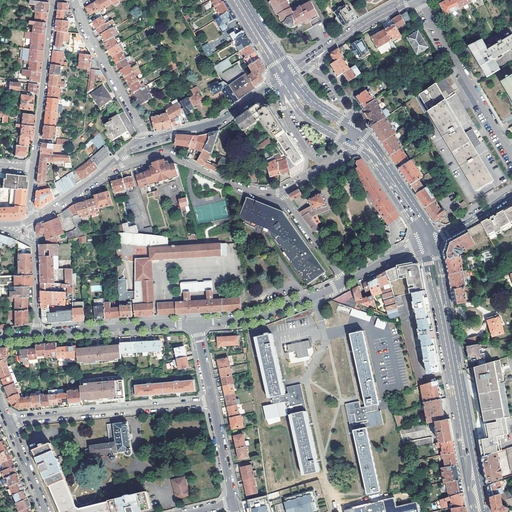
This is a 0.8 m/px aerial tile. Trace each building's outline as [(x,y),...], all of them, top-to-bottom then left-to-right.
[(36,11),(47,12),(47,10),(48,3),(36,1),(29,0),(28,0),(28,4),(34,5),(34,11),(36,11)] [(113,4),(110,0),(99,0),(95,3),(100,12),(113,4)] [(269,0),(271,2),(269,2),(277,16),(279,15),(283,22),(284,21),(286,24),(294,26),(297,24),(298,26),(305,23),(305,24),(304,25),(307,31),(313,28),(310,22),(319,17),(311,1),(297,9),(298,10),(295,12),(293,11),(291,7),(291,8),(287,1),(288,0),(269,0)] [(288,0),(287,1),(291,8),(291,7),(293,11),(295,12),(298,10),(297,9),(311,1),(310,0),(288,0)] [(448,0),(440,4),(446,17),(460,10),(455,0),(448,0)] [(455,0),(460,10),(473,4),(472,2),(470,0),(455,0)] [(228,4),(226,1),(215,7),(214,8),(215,10),(216,8),(221,16),(231,10),(228,4)] [(65,11),(72,11),(71,9),(69,9),(69,4),(59,3),(58,10),(65,11)] [(95,17),(97,20),(103,17),(100,12),(95,3),(87,8),(91,15),(95,12),(97,16),(95,17)] [(354,9),(359,18),(369,12),(365,4),(354,9)] [(342,24),(343,26),(345,27),(356,20),(357,19),(351,10),(349,11),(346,6),(335,12),(337,16),(336,17),(335,20),(338,24),(341,24),(342,24)] [(65,17),(65,11),(58,10),(58,13),(57,20),(70,21),(71,22),(76,22),(74,18),(65,17)] [(221,16),(217,19),(221,25),(219,26),(223,32),(229,28),(225,23),(230,20),(230,21),(236,18),(231,10),(221,16)] [(36,11),(34,21),(45,23),(46,20),(47,12),(36,11)] [(401,15),(405,22),(411,18),(408,12),(401,15)] [(405,22),(401,15),(392,21),(392,22),(398,30),(399,30),(398,27),(405,23),(405,22)] [(93,22),(97,29),(105,24),(103,20),(105,19),(103,16),(103,17),(97,20),(93,22)] [(105,24),(97,29),(101,35),(106,32),(113,28),(111,26),(116,24),(113,19),(105,24)] [(56,32),(58,32),(68,33),(70,21),(57,20),(57,23),(56,32)] [(32,32),(44,33),(45,28),(45,23),(34,21),(27,21),(26,23),(28,23),(28,24),(33,24),(32,32)] [(402,37),(401,36),(398,30),(392,22),(389,23),(390,27),(385,29),(391,41),(396,38),(397,40),(402,37)] [(105,42),(114,37),(112,33),(117,31),(115,27),(113,28),(106,32),(101,35),(105,42)] [(391,41),(385,29),(371,37),(377,48),(388,42),(393,50),(395,48),(391,41)] [(246,34),(243,30),(236,34),(234,31),(229,34),(233,41),(246,34)] [(402,37),(404,39),(408,37),(414,47),(412,48),(416,55),(420,53),(420,52),(427,47),(418,31),(410,36),(408,32),(401,36),(402,37)] [(44,33),(32,32),(30,49),(42,50),(43,39),(44,33)] [(69,42),(69,33),(68,33),(58,32),(57,45),(54,45),(54,47),(54,50),(65,52),(65,47),(63,47),(64,43),(65,43),(65,42),(69,42)] [(240,51),(252,44),(249,39),(246,34),(233,41),(236,47),(237,47),(240,51)] [(488,49),(482,39),(479,41),(468,46),(470,48),(479,65),(485,74),(487,77),(500,69),(495,59),(511,49),(511,34),(503,40),(502,38),(497,40),(498,43),(488,49)] [(115,36),(114,37),(105,42),(109,50),(118,45),(114,39),(115,38),(115,36)] [(364,52),(368,50),(362,39),(357,41),(353,44),(354,47),(351,48),(354,53),(357,51),(360,56),(365,53),(364,52)] [(209,43),(202,47),(208,56),(211,54),(209,51),(212,50),(209,43)] [(346,43),(343,46),(347,53),(351,51),(346,43)] [(244,53),(246,57),(256,51),(254,48),(252,44),(240,51),(238,52),(240,55),(244,53)] [(119,45),(118,45),(109,50),(113,56),(122,51),(119,45)] [(341,47),(339,48),(344,56),(348,54),(347,53),(343,46),(341,47)] [(30,49),(25,48),(24,60),(29,60),(41,62),(42,52),(42,50),(30,49)] [(335,61),(342,57),(344,56),(339,48),(332,53),(331,55),(335,61)] [(65,52),(54,50),(53,54),(53,58),(64,59),(65,52)] [(126,58),(122,51),(113,56),(117,63),(126,58)] [(250,65),(261,59),(259,55),(256,51),(246,57),(245,58),(246,60),(247,60),(250,65)] [(223,61),(227,68),(241,60),(236,53),(223,61)] [(81,54),(80,61),(97,63),(94,58),(92,55),(81,54)] [(121,70),(130,65),(128,61),(132,59),(130,56),(126,58),(117,63),(121,70)] [(345,61),(342,57),(335,61),(331,64),(336,72),(334,73),(337,77),(344,73),(350,68),(345,61)] [(52,65),(62,66),(65,66),(68,67),(68,63),(64,62),(64,59),(53,58),(52,61),(52,65)] [(250,65),(250,66),(254,73),(250,76),(256,87),(264,82),(267,69),(264,64),(261,59),(250,65)] [(41,64),(41,62),(29,60),(28,70),(40,72),(41,64)] [(227,68),(223,61),(214,67),(218,74),(227,68)] [(125,77),(133,72),(139,69),(137,65),(131,68),(131,67),(135,64),(135,63),(130,65),(121,70),(125,77)] [(52,67),(51,75),(61,76),(62,70),(62,66),(52,65),(52,67)] [(355,65),(350,68),(344,73),(347,78),(350,81),(359,75),(357,72),(359,71),(355,65)] [(28,70),(23,70),(22,76),(29,76),(29,80),(38,82),(39,80),(40,72),(28,70)] [(101,70),(96,70),(98,79),(101,83),(106,80),(104,75),(101,70)] [(138,81),(133,72),(125,77),(130,86),(138,81)] [(250,76),(248,73),(229,86),(239,100),(253,90),(256,87),(250,76)] [(506,78),(501,82),(511,100),(511,74),(509,77),(508,76),(508,75),(507,75),(506,76),(505,77),(506,78)] [(51,77),(50,86),(61,87),(64,87),(65,82),(61,81),(62,76),(61,76),(51,75),(51,77)] [(406,104),(415,121),(428,112),(445,100),(451,97),(450,95),(455,92),(453,87),(446,76),(436,84),(419,95),(406,104)] [(214,84),(209,87),(215,95),(223,90),(232,104),(239,100),(229,86),(222,79),(221,80),(214,83),(214,84)] [(9,89),(18,90),(19,83),(9,81),(9,89)] [(134,93),(145,86),(144,83),(140,85),(138,81),(130,86),(134,93)] [(28,91),(37,92),(38,87),(38,85),(28,84),(28,91)] [(59,99),(61,87),(50,86),(49,89),(48,98),(59,99)] [(145,86),(134,93),(141,105),(152,98),(145,86)] [(106,108),(113,101),(103,87),(92,95),(100,107),(104,104),(106,108)] [(189,98),(194,107),(199,104),(197,100),(201,98),(199,94),(200,93),(197,87),(191,89),(194,95),(189,98)] [(348,93),(350,96),(354,93),(350,87),(345,90),(348,93)] [(363,108),(377,99),(371,91),(368,93),(366,91),(356,98),(360,103),(363,108)] [(422,135),(427,132),(470,204),(484,195),(489,193),(494,190),(497,188),(508,181),(482,138),(481,136),(478,138),(476,134),(479,132),(478,132),(465,109),(463,106),(459,98),(456,93),(451,97),(445,100),(428,112),(415,121),(422,135)] [(21,95),(19,113),(21,113),(35,114),(35,111),(32,110),(33,96),(21,95)] [(47,111),(58,112),(62,112),(62,105),(59,105),(59,99),(48,98),(48,101),(47,111)] [(189,98),(179,104),(185,113),(186,115),(192,112),(191,110),(195,108),(194,107),(189,98)] [(377,99),(363,108),(366,111),(365,112),(365,113),(368,118),(369,118),(370,118),(372,121),(368,124),(371,127),(386,117),(387,117),(390,115),(386,109),(383,111),(377,103),(379,102),(377,99)] [(179,104),(178,101),(165,108),(166,109),(167,111),(179,104)] [(171,120),(178,116),(183,114),(185,113),(179,104),(167,111),(168,113),(171,120)] [(251,109),(259,120),(262,118),(278,140),(288,134),(288,133),(283,126),(270,107),(258,104),(251,109)] [(119,114),(125,111),(121,105),(116,109),(118,114),(112,118),(113,120),(105,124),(113,138),(121,134),(125,140),(132,137),(119,114)] [(243,131),(247,128),(259,120),(251,109),(245,113),(235,120),(243,131)] [(0,116),(2,117),(2,121),(7,121),(8,112),(2,111),(0,111),(0,116)] [(46,118),(45,126),(56,127),(58,112),(47,111),(46,118)] [(21,124),(33,126),(34,116),(35,114),(21,113),(21,115),(22,115),(21,124)] [(152,118),(156,132),(172,127),(174,127),(171,120),(168,113),(152,118)] [(171,120),(174,127),(182,125),(178,116),(171,120)] [(376,135),(381,143),(394,134),(397,133),(387,117),(386,117),(371,127),(374,132),(376,135)] [(20,134),(20,135),(32,137),(33,128),(33,126),(21,124),(16,124),(16,127),(21,128),(20,134)] [(45,126),(43,139),(56,140),(57,129),(63,129),(64,127),(56,127),(45,126)] [(407,126),(400,130),(402,134),(410,129),(407,126)] [(243,131),(259,151),(263,149),(261,144),(260,145),(247,128),(243,131)] [(212,154),(220,130),(209,133),(210,133),(210,141),(208,144),(204,151),(211,153),(212,154)] [(93,155),(106,142),(101,133),(84,147),(91,159),(93,162),(94,162),(98,168),(102,165),(111,157),(104,147),(95,157),(93,155)] [(200,136),(198,142),(208,144),(210,141),(210,133),(209,133),(205,134),(199,136),(200,136)] [(303,159),(305,158),(302,154),(298,149),(292,139),(288,134),(278,140),(275,143),(286,158),(290,172),(291,177),(302,171),(304,160),(303,159)] [(382,145),(390,156),(402,148),(403,147),(394,134),(381,143),(382,145)] [(20,135),(19,146),(27,147),(28,140),(32,141),(32,137),(20,135)] [(190,147),(194,136),(190,135),(185,135),(183,135),(180,135),(177,135),(174,150),(176,151),(177,145),(190,147)] [(198,136),(194,136),(190,147),(195,149),(198,142),(200,136),(199,136),(198,136)] [(263,149),(272,143),(269,139),(261,144),(263,149)] [(195,149),(203,152),(204,151),(208,144),(198,142),(195,149)] [(42,153),(53,154),(54,144),(55,144),(43,143),(42,148),(42,153)] [(26,154),(27,147),(19,146),(14,145),(13,156),(23,157),(26,154)] [(390,156),(396,165),(400,163),(400,164),(401,164),(402,163),(404,165),(410,161),(402,148),(390,156)] [(203,152),(197,162),(206,166),(217,171),(218,167),(217,167),(218,165),(213,163),(212,165),(207,162),(211,153),(204,151),(203,152)] [(286,158),(283,159),(280,154),(274,155),(275,160),(276,162),(277,162),(278,166),(280,174),(290,172),(286,158)] [(222,156),(220,161),(218,165),(217,167),(218,167),(225,170),(229,159),(222,156)] [(91,174),(98,168),(94,162),(93,162),(91,159),(85,162),(87,164),(83,168),(82,167),(76,171),(83,180),(87,177),(91,174)] [(400,171),(410,186),(419,180),(423,177),(414,164),(415,163),(413,159),(410,161),(404,165),(398,169),(400,171)] [(39,172),(38,184),(46,183),(47,161),(41,160),(40,163),(39,172)] [(271,177),(280,174),(278,166),(277,162),(276,162),(275,160),(268,163),(270,166),(268,167),(271,177)] [(383,219),(396,210),(363,161),(362,161),(362,160),(361,160),(360,160),(359,160),(358,160),(358,161),(357,162),(357,163),(357,164),(357,165),(357,167),(358,167),(363,174),(359,175),(364,189),(380,213),(377,215),(379,222),(383,219)] [(175,178),(179,177),(175,163),(171,165),(170,163),(168,164),(165,164),(164,162),(157,164),(156,163),(142,167),(144,171),(146,177),(149,185),(150,189),(176,181),(175,178)] [(139,174),(136,176),(140,188),(146,186),(149,185),(146,177),(144,171),(139,173),(139,174)] [(74,175),(73,172),(56,184),(57,187),(61,194),(75,185),(77,184),(74,180),(74,175)] [(74,180),(77,184),(81,181),(82,180),(77,173),(74,175),(74,180)] [(25,181),(25,176),(16,175),(5,174),(5,179),(3,178),(2,187),(16,189),(16,188),(24,189),(25,181)] [(132,176),(123,179),(126,189),(127,193),(129,192),(128,189),(128,188),(130,187),(135,186),(132,176)] [(123,179),(112,182),(114,193),(126,189),(123,179)] [(416,195),(425,189),(419,180),(410,186),(415,193),(416,195)] [(26,189),(24,189),(16,188),(16,189),(2,187),(0,187),(0,219),(10,219),(19,218),(22,217),(23,215),(26,193),(26,189)] [(40,208),(61,194),(57,187),(52,189),(51,188),(37,191),(36,207),(38,207),(40,208)] [(423,206),(425,208),(436,200),(428,187),(425,189),(416,195),(423,206)] [(302,194),(299,190),(289,196),(291,200),(292,201),(302,194)] [(129,192),(127,193),(134,217),(137,226),(139,234),(154,235),(151,227),(144,229),(133,191),(129,192)] [(95,196),(95,199),(98,209),(112,205),(109,192),(95,196)] [(314,211),(326,205),(327,205),(321,192),(307,199),(311,206),(301,212),(300,212),(303,217),(314,210),(314,211)] [(179,200),(182,211),(186,210),(185,206),(189,205),(187,198),(179,200)] [(95,199),(87,202),(90,214),(99,211),(98,209),(95,199)] [(270,230),(308,285),(325,273),(286,218),(283,213),(247,199),(239,217),(270,230)] [(434,222),(436,222),(439,221),(440,221),(446,217),(445,216),(447,215),(443,208),(441,209),(436,201),(436,200),(425,208),(426,211),(434,222)] [(76,205),(79,214),(80,218),(91,215),(90,214),(87,202),(76,205)] [(75,204),(70,207),(73,216),(73,217),(79,214),(76,205),(75,204)] [(314,211),(316,215),(329,209),(326,205),(314,211)] [(70,207),(62,212),(65,219),(73,216),(70,207)] [(511,207),(510,209),(509,207),(497,214),(498,216),(494,217),(493,216),(490,218),(491,219),(488,221),(487,219),(482,222),(488,235),(494,232),(494,233),(501,230),(500,228),(511,221),(511,207)] [(303,217),(315,232),(319,229),(317,225),(316,225),(313,218),(317,216),(316,215),(314,211),(314,210),(303,217)] [(388,225),(400,217),(396,210),(383,219),(388,225)] [(64,234),(58,214),(54,217),(50,219),(47,220),(46,221),(47,223),(45,224),(44,222),(41,223),(38,224),(38,225),(37,227),(37,231),(38,235),(45,234),(48,244),(57,243),(55,238),(58,238),(58,236),(64,234)] [(87,236),(80,218),(79,214),(73,217),(72,217),(76,228),(74,230),(66,233),(69,240),(79,238),(85,237),(87,236)] [(137,226),(134,217),(127,220),(128,223),(129,228),(137,226)] [(511,221),(500,228),(501,230),(503,233),(511,228),(511,221)] [(482,222),(467,230),(475,244),(489,236),(488,235),(482,222)] [(137,234),(139,234),(137,226),(129,228),(128,223),(122,225),(124,232),(125,232),(126,233),(137,234)] [(475,244),(467,230),(448,240),(446,245),(444,253),(444,255),(445,259),(459,256),(461,256),(462,256),(463,255),(464,253),(464,252),(464,250),(463,249),(466,248),(466,249),(475,244)] [(154,235),(139,234),(137,234),(126,233),(125,232),(124,232),(121,232),(120,232),(115,233),(117,260),(135,262),(135,299),(133,299),(135,316),(142,316),(155,315),(151,260),(232,255),(232,244),(227,244),(226,244),(175,247),(175,246),(169,245),(168,237),(154,235)] [(489,236),(491,240),(496,237),(494,233),(494,232),(488,235),(489,236)] [(11,246),(12,239),(0,235),(0,249),(1,250),(2,245),(11,246)] [(15,272),(15,276),(31,275),(31,272),(30,255),(30,248),(18,242),(17,255),(17,272),(15,272)] [(57,252),(57,244),(39,245),(40,247),(40,250),(40,253),(40,256),(57,256),(57,252)] [(58,269),(58,261),(57,257),(57,256),(40,256),(40,265),(41,276),(41,283),(51,283),(55,283),(54,269),(58,269)] [(446,262),(448,274),(463,271),(461,262),(462,262),(461,256),(459,256),(445,259),(446,262)] [(406,278),(410,293),(412,293),(425,290),(421,269),(419,269),(419,267),(418,266),(418,265),(417,264),(416,264),(415,264),(414,264),(411,264),(411,262),(398,265),(391,269),(386,271),(390,285),(396,283),(395,281),(405,279),(406,278)] [(62,282),(62,284),(63,284),(67,284),(70,284),(73,283),(72,270),(65,269),(66,282),(62,282)] [(125,269),(118,269),(119,296),(120,300),(126,300),(125,296),(127,296),(127,294),(125,294),(124,272),(125,272),(125,269)] [(401,320),(394,296),(390,285),(386,271),(385,272),(384,273),(377,276),(382,294),(383,298),(388,315),(401,320)] [(463,271),(448,274),(450,286),(451,289),(464,287),(469,286),(466,271),(463,271)] [(14,286),(14,287),(32,286),(31,284),(31,275),(15,276),(13,276),(10,276),(3,277),(3,282),(13,282),(14,286)] [(158,303),(159,315),(188,313),(213,312),(241,310),(240,299),(213,300),(213,291),(207,291),(208,300),(191,302),(190,283),(212,282),(211,275),(184,276),(184,279),(179,280),(180,291),(184,291),(185,302),(181,302),(158,303)] [(382,294),(377,276),(375,278),(368,281),(370,289),(372,296),(372,297),(376,295),(382,294)] [(51,283),(41,283),(41,290),(41,291),(46,291),(47,289),(50,289),(51,283)] [(55,283),(55,286),(59,286),(59,287),(68,287),(69,288),(68,298),(73,298),(73,296),(73,283),(70,284),(67,284),(63,284),(62,284),(55,283)] [(14,287),(14,289),(14,292),(9,292),(9,298),(11,298),(14,298),(27,297),(32,297),(32,291),(32,286),(14,287)] [(357,304),(368,308),(368,307),(372,306),(373,309),(376,311),(372,297),(372,296),(362,299),(359,286),(353,289),(353,291),(355,297),(356,303),(357,304)] [(464,287),(451,289),(453,302),(454,304),(467,302),(464,287)] [(332,301),(331,301),(332,302),(340,305),(341,305),(355,297),(353,291),(353,289),(332,301)] [(425,290),(412,293),(415,305),(413,306),(414,308),(415,309),(417,320),(431,318),(428,304),(425,290)] [(46,291),(41,291),(42,302),(42,308),(49,308),(50,304),(66,305),(66,298),(66,292),(62,292),(46,291)] [(394,296),(401,320),(401,323),(407,322),(408,322),(400,295),(394,296)] [(13,311),(26,309),(27,297),(14,298),(14,302),(13,311)] [(104,299),(99,299),(99,306),(95,307),(96,319),(105,319),(104,302),(104,299)] [(110,302),(104,302),(105,319),(111,318),(121,317),(120,310),(114,311),(111,311),(110,302)] [(120,304),(120,310),(121,317),(123,317),(133,316),(132,302),(129,302),(129,305),(122,306),(122,304),(120,304)] [(341,305),(340,305),(337,311),(370,321),(372,315),(355,309),(341,305)] [(49,308),(42,308),(42,322),(45,324),(52,323),(54,323),(66,322),(74,321),(74,313),(57,315),(50,315),(50,308),(49,308)] [(74,313),(74,321),(80,321),(85,320),(84,314),(84,308),(73,309),(74,313)] [(26,324),(26,309),(13,311),(7,311),(7,319),(13,319),(13,327),(26,324)] [(497,315),(486,318),(492,337),(504,333),(499,317),(497,317),(497,315)] [(385,329),(387,321),(377,318),(375,327),(385,329)] [(433,331),(431,318),(417,320),(420,332),(419,333),(419,335),(420,335),(422,347),(436,345),(433,331)] [(401,324),(401,325),(408,351),(415,349),(407,322),(401,323),(401,324)] [(225,331),(223,331),(224,337),(218,338),(218,346),(228,346),(227,331),(225,331)] [(227,331),(228,346),(239,345),(238,336),(232,337),(232,331),(227,331)] [(363,331),(350,333),(365,400),(345,404),(351,431),(354,430),(368,494),(380,491),(366,428),(383,424),(380,411),(379,411),(377,404),(379,404),(363,331)] [(301,384),(282,389),(270,334),(269,334),(268,333),(264,334),(265,335),(256,337),(270,398),(272,398),(273,405),(263,407),(266,420),(291,415),(305,475),(318,472),(304,412),(306,411),(301,384)] [(466,339),(468,347),(479,344),(477,336),(466,339)] [(68,347),(66,347),(67,357),(67,358),(77,357),(76,349),(75,341),(68,342),(68,347)] [(161,341),(148,342),(148,351),(161,351),(161,341)] [(148,342),(135,343),(136,352),(148,351),(148,342)] [(57,355),(56,343),(46,344),(45,344),(46,355),(46,359),(49,359),(49,356),(57,355)] [(61,348),(60,343),(56,343),(57,355),(57,358),(67,357),(66,347),(61,348)] [(135,343),(119,344),(120,345),(120,353),(136,352),(135,343)] [(36,345),(37,349),(37,356),(46,355),(45,344),(38,345),(36,345)] [(477,361),(478,366),(486,364),(485,360),(489,359),(487,348),(481,350),(480,344),(479,344),(468,347),(466,347),(468,359),(471,359),(472,362),(477,361)] [(98,347),(94,347),(92,348),(91,347),(90,347),(89,348),(76,349),(77,357),(78,363),(81,363),(81,366),(121,362),(120,353),(120,345),(108,346),(107,345),(106,345),(105,346),(102,347),(98,347)] [(438,358),(436,345),(422,347),(425,359),(424,360),(424,361),(425,362),(428,374),(441,372),(438,358)] [(186,357),(184,346),(175,348),(177,359),(186,357)] [(28,350),(29,360),(37,359),(37,356),(37,349),(28,350)] [(415,349),(408,351),(417,385),(424,383),(415,349)] [(29,360),(28,350),(26,350),(20,351),(21,356),(20,356),(20,361),(24,360),(25,364),(29,364),(29,360)] [(186,357),(177,359),(179,370),(188,368),(186,357)] [(220,370),(230,367),(228,358),(218,360),(220,370)] [(9,366),(6,359),(0,361),(0,370),(8,367),(9,366)] [(506,418),(510,418),(503,382),(503,380),(500,360),(486,364),(478,366),(474,367),(476,377),(482,406),(485,421),(496,420),(506,418)] [(12,376),(8,367),(0,370),(0,373),(2,379),(12,376)] [(230,367),(220,370),(222,378),(232,376),(230,367)] [(484,439),(488,439),(485,424),(485,421),(482,406),(476,377),(474,367),(471,368),(476,392),(482,422),(484,439)] [(15,383),(12,376),(2,379),(5,387),(15,383)] [(123,376),(79,381),(80,390),(81,400),(88,400),(88,402),(95,401),(96,400),(97,400),(99,400),(99,401),(116,399),(117,398),(118,398),(119,398),(119,396),(125,396),(123,376)] [(222,378),(223,387),(233,385),(234,384),(232,376),(222,378)] [(442,379),(421,385),(423,393),(421,393),(422,398),(424,398),(424,402),(441,399),(439,385),(443,384),(442,379)] [(135,388),(132,388),(133,395),(136,395),(136,396),(148,395),(148,396),(150,396),(152,396),(152,395),(176,393),(178,393),(180,393),(180,392),(195,391),(194,380),(179,382),(179,380),(175,381),(175,382),(151,384),(151,383),(147,383),(147,385),(135,386),(135,388)] [(10,397),(19,394),(22,393),(20,388),(17,389),(15,383),(5,387),(10,397)] [(233,385),(223,387),(226,396),(235,394),(233,385)] [(67,388),(68,393),(69,401),(69,404),(81,402),(81,400),(80,390),(71,391),(71,388),(67,388)] [(58,405),(57,394),(57,390),(52,391),(52,393),(51,393),(51,395),(48,395),(49,406),(58,405)] [(68,393),(57,394),(58,405),(64,404),(64,402),(69,401),(68,393)] [(21,399),(19,394),(10,397),(13,404),(15,405),(17,400),(21,399)] [(36,396),(36,394),(31,395),(31,396),(32,407),(41,406),(40,396),(36,396)] [(49,406),(48,395),(44,396),(44,394),(40,395),(40,396),(41,406),(49,406)] [(235,394),(226,396),(228,407),(237,405),(235,394)] [(17,400),(15,405),(14,407),(16,408),(17,407),(20,408),(32,407),(31,396),(25,397),(21,399),(17,400)] [(441,399),(424,402),(428,423),(431,422),(436,421),(450,419),(449,416),(446,398),(441,399)] [(239,416),(237,405),(228,407),(230,418),(239,416)] [(401,413),(394,415),(398,425),(404,423),(401,413)] [(239,416),(230,418),(233,429),(244,427),(241,416),(239,416)] [(481,453),(482,457),(497,451),(502,450),(501,447),(500,439),(504,438),(504,435),(509,434),(506,418),(496,420),(496,422),(485,424),(488,439),(484,439),(479,440),(480,446),(481,453)] [(436,440),(437,443),(454,440),(452,430),(450,419),(436,421),(440,439),(436,440)] [(132,450),(128,422),(107,425),(110,443),(90,446),(91,448),(89,449),(89,450),(86,450),(85,451),(85,452),(86,453),(89,453),(90,454),(91,453),(92,456),(111,453),(111,455),(110,455),(111,456),(110,457),(110,458),(112,460),(114,460),(116,458),(116,456),(114,455),(114,453),(124,451),(124,453),(127,456),(130,455),(132,453),(131,450),(132,450)] [(431,425),(431,422),(428,423),(422,424),(399,429),(401,435),(428,430),(427,426),(431,425)] [(237,449),(246,447),(243,435),(241,435),(239,436),(234,437),(237,449)] [(404,443),(406,449),(434,444),(432,437),(404,443)] [(30,439),(24,441),(32,460),(38,457),(35,450),(30,439)] [(454,440),(437,443),(438,448),(442,447),(443,451),(441,451),(442,455),(456,452),(456,449),(454,440)] [(143,511),(151,509),(147,491),(139,493),(116,498),(117,499),(109,501),(110,501),(81,509),(77,507),(65,479),(66,479),(63,471),(55,451),(54,451),(51,443),(35,450),(38,457),(32,460),(35,468),(40,466),(40,469),(43,470),(43,471),(46,478),(47,478),(50,486),(50,485),(61,511),(143,511)] [(246,447),(237,449),(239,459),(248,457),(246,447)] [(0,463),(2,463),(11,459),(7,450),(0,453),(0,463)] [(486,481),(487,484),(502,479),(497,451),(482,457),(486,481)] [(456,452),(442,455),(442,459),(444,458),(446,467),(458,465),(456,455),(456,452)] [(5,470),(14,466),(11,459),(2,463),(5,470)] [(243,481),(254,478),(251,465),(241,467),(243,481)] [(458,465),(446,467),(441,468),(444,483),(461,479),(459,468),(458,465)] [(17,473),(14,466),(5,470),(2,472),(5,479),(6,478),(17,473)] [(21,482),(17,473),(6,478),(10,487),(21,482)] [(190,495),(185,477),(173,480),(177,498),(190,495)] [(254,478),(243,481),(247,496),(257,494),(254,478)] [(447,486),(449,497),(464,492),(462,486),(462,483),(461,480),(461,479),(444,483),(441,483),(442,487),(447,486)] [(490,497),(500,494),(503,493),(499,481),(487,485),(488,491),(490,497)] [(15,495),(24,491),(21,482),(10,487),(14,495),(15,495)] [(286,496),(287,500),(313,491),(315,499),(313,500),(316,511),(322,511),(315,487),(286,496)] [(18,503),(28,499),(24,491),(15,495),(18,503)] [(316,511),(313,500),(315,499),(313,491),(287,500),(286,500),(289,511),(316,511)] [(464,492),(449,497),(440,500),(442,509),(448,507),(447,502),(452,500),(453,508),(466,506),(466,503),(464,492)] [(250,511),(274,511),(270,494),(267,495),(267,496),(248,500),(250,511)] [(492,511),(506,511),(509,508),(502,505),(501,497),(500,494),(490,497),(492,511)] [(20,511),(30,507),(31,507),(28,499),(18,503),(17,503),(20,511)] [(390,500),(345,511),(420,511),(418,503),(395,508),(393,499),(390,500)]
